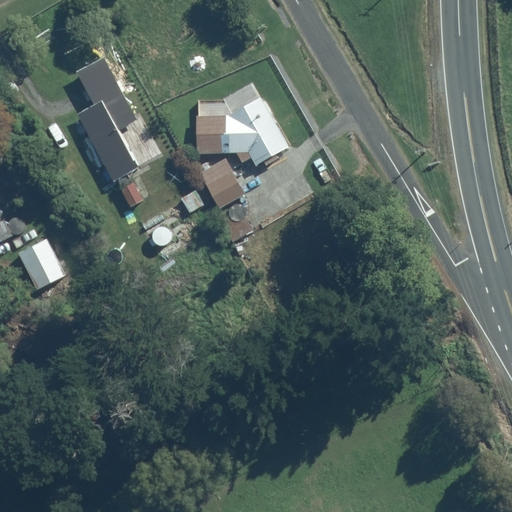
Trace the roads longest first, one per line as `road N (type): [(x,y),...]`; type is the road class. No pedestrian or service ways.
road 1 (residential): [(511,343),(298,0)]
road 2 (secondary): [(511,311),(472,151),(459,0)]
